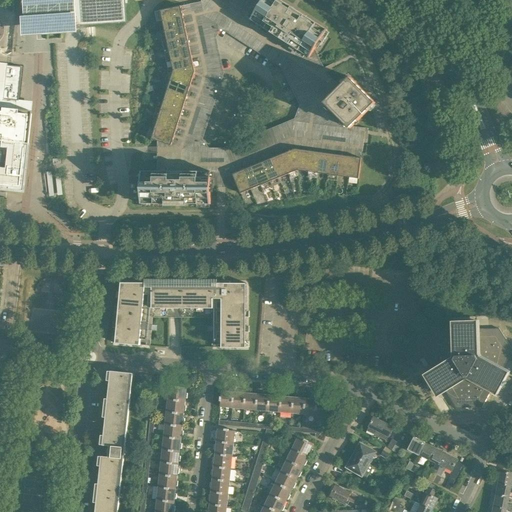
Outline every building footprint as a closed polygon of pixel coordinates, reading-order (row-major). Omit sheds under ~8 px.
[(20,0),(20,6),(24,6),(22,21),(60,18),(60,24),(73,23),(73,26),(82,26),(125,23),(124,4),(125,4),(125,0),(20,0)] [(281,0),(263,0),(251,20),(309,57),(327,30),(281,0)] [(160,10),(163,21),(183,16),(181,6),(160,10)] [(160,32),(185,26),(183,16),(163,21),(165,30),(160,32)] [(162,42),(187,36),(185,26),(160,32),(162,42)] [(164,52),(190,46),(187,36),(162,42),(164,52)] [(166,61),(192,59),(190,46),(164,52),(166,61)] [(168,70),(195,72),(192,59),(166,61),(168,70)] [(0,188),(21,191),(27,140),(30,111),(16,110),(17,101),(19,101),(23,67),(0,64),(0,188)] [(170,80),(191,84),(195,72),(168,70),(168,71),(173,71),(170,80)] [(350,77),(325,103),(350,128),(371,107),(376,103),(363,90),(350,77)] [(167,90),(187,96),(191,84),(170,80),(167,90)] [(164,100),(184,106),(187,96),(167,90),(164,100)] [(156,108),(181,116),(184,106),(164,100),(161,109),(156,108)] [(153,118),(178,126),(181,116),(156,108),(153,118)] [(155,129),(175,135),(178,126),(153,118),(158,120),(155,129)] [(175,135),(155,129),(151,139),(158,141),(171,146),(175,135)] [(295,149),(283,154),(288,174),(298,170),(295,149)] [(308,172),(308,151),(295,149),(298,170),(308,172)] [(318,173),(321,152),(308,151),(308,172),(318,173)] [(328,174),(331,154),(321,152),(318,173),(328,174)] [(288,174),(283,154),(271,159),(279,178),(288,174)] [(338,176),(341,155),(331,154),(328,174),(338,176)] [(338,176),(348,177),(351,156),(341,155),(338,176)] [(359,179),(361,158),(351,156),(348,177),(359,179)] [(279,178),(271,159),(262,162),(270,182),(279,178)] [(270,182),(262,162),(252,166),(260,186),(270,182)] [(260,186),(252,166),(243,170),(251,189),(260,186)] [(240,194),(251,189),(243,170),(233,174),(238,188),(240,194)] [(46,172),(48,197),(54,196),(51,171),(46,172)] [(157,171),(141,171),(141,175),(141,178),(141,183),(141,196),(141,204),(211,204),(211,200),(211,171),(157,171)] [(230,281),(230,283),(219,283),(219,284),(146,283),(121,283),(116,343),(140,345),(150,346),(153,317),(175,318),(212,318),(212,347),(222,347),(246,348),(246,283),(230,283),(230,281)] [(479,320),(453,320),(453,330),(434,330),(422,353),(432,370),(425,374),(439,396),(446,392),(456,408),(482,407),(491,390),(498,394),(510,371),(503,367),(511,351),(511,349),(499,328),(479,329),(479,320)] [(124,459),(125,447),(123,446),(131,373),(111,371),(103,445),(109,446),(108,457),(102,456),(95,511),(115,511),(122,459),(124,459)] [(169,386),(168,399),(185,401),(187,388),(169,386)] [(232,408),(234,392),(222,391),(221,397),(220,397),(220,401),(221,401),(220,407),(232,408)] [(234,392),(232,408),(245,409),(246,393),(234,392)] [(246,393),(245,409),(256,410),(258,394),(246,393)] [(258,394),(256,410),(269,411),(270,395),(258,394)] [(282,396),(270,395),(269,411),(281,412),(282,396)] [(294,397),(282,396),(281,412),(292,413),(294,397)] [(306,398),(294,397),(292,413),(304,415),(306,398)] [(306,398),(304,415),(316,416),(318,399),(306,398)] [(185,401),(168,399),(166,412),(184,414),(185,401)] [(318,399),(316,416),(328,417),(330,400),(318,399)] [(166,412),(165,424),(183,426),(184,414),(166,412)] [(373,417),(369,427),(367,430),(386,440),(393,427),(373,417)] [(165,424),(163,437),(181,439),(183,426),(165,424)] [(217,429),(216,442),(234,444),(235,431),(229,430),(229,429),(224,428),(224,430),(217,429)] [(181,439),(163,437),(162,449),(180,451),(181,439)] [(298,437),(292,447),(308,455),(313,444),(298,437)] [(419,455),(425,443),(414,437),(408,449),(419,455)] [(396,452),(401,444),(392,439),(387,447),(396,452)] [(216,442),(214,455),(232,457),(234,444),(216,442)] [(353,455),(369,464),(375,452),(360,443),(357,449),(355,450),(354,452),(354,454),(353,455)] [(436,448),(425,443),(419,455),(430,460),(436,448)] [(308,455),(292,447),(287,459),(303,466),(308,455)] [(436,448),(430,460),(436,463),(431,472),(436,475),(441,465),(447,454),(436,448)] [(162,449),(161,462),(179,464),(180,451),(162,449)] [(381,455),(386,459),(389,454),(384,450),(381,455)] [(458,459),(447,454),(441,465),(452,471),(458,459)] [(232,457),(214,455),(213,467),(231,469),(232,457)] [(350,462),(347,467),(362,476),(366,478),(368,474),(373,466),(369,464),(353,455),(353,457),(351,457),(349,460),(350,462)] [(303,466),(287,459),(281,470),(297,478),(303,466)] [(161,462),(159,474),(177,476),(179,464),(161,462)] [(411,471),(414,464),(409,462),(406,469),(411,471)] [(419,466),(414,464),(411,471),(416,473),(419,466)] [(400,466),(396,473),(401,476),(405,469),(400,466)] [(213,467),(212,480),(230,482),(231,469),(213,467)] [(281,470),(276,482),(292,489),(297,478),(281,470)] [(498,483),(511,486),(511,479),(511,473),(506,472),(500,471),(498,483)] [(433,482),(436,475),(431,472),(428,479),(433,482)] [(177,476),(159,474),(158,487),(176,489),(177,476)] [(436,475),(433,482),(437,484),(441,477),(436,475)] [(212,480),(210,493),(228,495),(230,482),(212,480)] [(276,482),(270,493),(286,501),(292,489),(276,482)] [(511,486),(498,483),(495,495),(508,497),(511,486)] [(357,496),(351,493),(335,485),(329,496),(345,504),(347,500),(353,503),(357,496)] [(158,487),(157,500),(175,501),(176,489),(158,487)] [(429,487),(421,504),(432,510),(438,499),(433,496),(436,491),(429,487)] [(407,491),(404,496),(411,499),(413,494),(407,491)] [(228,495),(210,493),(209,505),(227,507),(228,495)] [(270,493),(265,504),(280,511),(286,501),(270,493)] [(508,497),(495,495),(493,507),(506,509),(511,510),(511,504),(507,504),(508,497)] [(399,507),(399,506),(401,502),(394,498),(392,503),(399,507)] [(157,500),(155,511),(156,511),(173,511),(175,501),(157,500)] [(399,507),(392,503),(390,508),(397,511),(399,507)]
